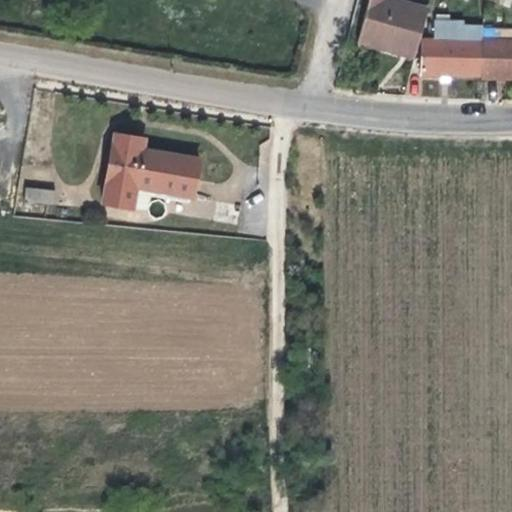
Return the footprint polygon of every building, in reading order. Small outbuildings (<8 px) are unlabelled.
[(367,0),(374,2),(360,51),(383,59),(415,70),(431,14),(398,0),(367,0)] [(429,40),(429,76),(459,76),(486,76),(487,41),(468,40),(468,21),(438,20),(438,40),(429,40)] [(511,40),(487,41),(486,76),(511,76),(511,40)] [(145,139),(122,136),(112,204),(143,209),(146,188),(201,196),(207,160),(152,152),(154,141),(145,139)] [(54,205),(55,190),(25,187),(24,202),(54,205)] [(201,196),(146,188),(143,209),(155,211),(157,196),(200,203),(201,196)]
